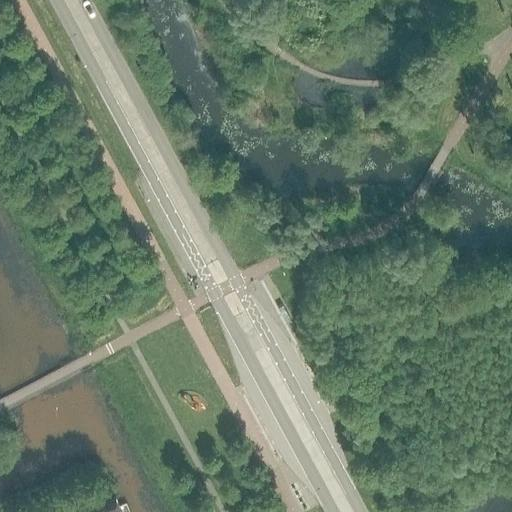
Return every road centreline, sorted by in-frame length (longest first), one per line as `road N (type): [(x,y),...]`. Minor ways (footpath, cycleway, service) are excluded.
road 1 (secondary): [(53,0),(328,511)]
road 2 (secondary): [(358,511),(83,0)]
